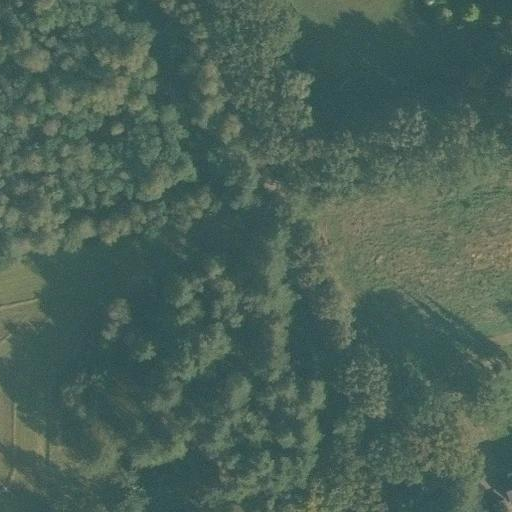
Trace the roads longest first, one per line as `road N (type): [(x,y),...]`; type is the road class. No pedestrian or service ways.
road 1 (track): [(273,190),(408,511)]
road 2 (track): [(273,190),(0,244)]
road 3 (track): [(202,0),(273,190)]
